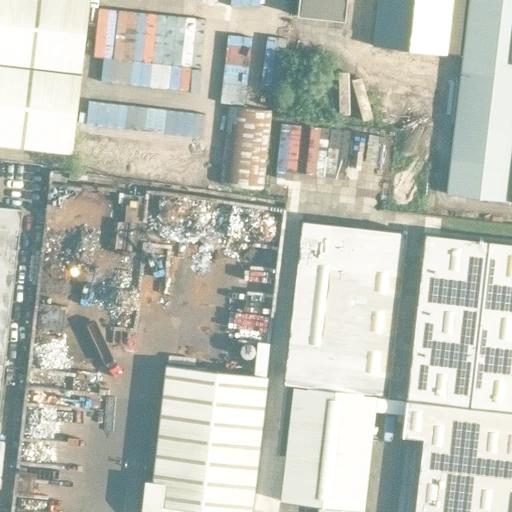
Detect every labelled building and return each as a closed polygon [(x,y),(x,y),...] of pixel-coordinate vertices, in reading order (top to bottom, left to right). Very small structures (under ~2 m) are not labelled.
[(0,0),(0,151),(71,160),(88,0),(0,0)] [(298,0),(295,24),(343,30),(346,0),(298,0)] [(511,0),(469,0),(447,201),(511,208),(511,0)] [(0,212),(0,384),(20,215),(0,212)] [(292,392),(279,508),(311,511),(362,511),(374,415),(375,401),(387,402),(405,239),(301,227),(282,391),(292,392)] [(375,401),(374,415),(403,418),(400,443),(421,446),(413,511),(511,511),(511,251),(423,241),(405,404),(387,402),(375,401)] [(165,372),(152,488),(143,487),(140,511),(250,511),(265,383),(165,372)]
